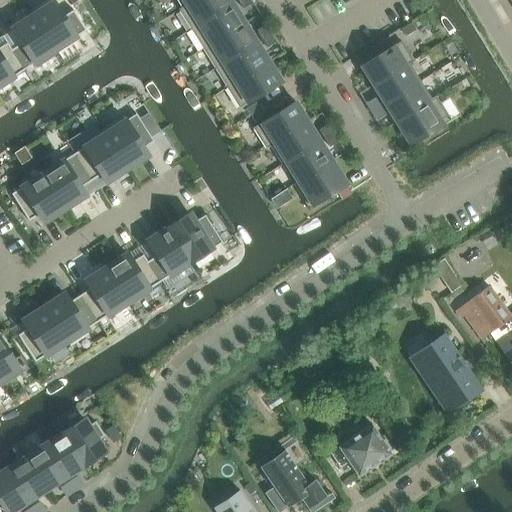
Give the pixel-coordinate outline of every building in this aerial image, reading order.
[(179,11),(195,0),(178,0),(183,7),(179,10),(179,11)] [(229,0),(195,0),(179,11),(191,30),(232,4),(229,0)] [(248,0),(238,0),(238,1),(243,9),(251,4),(248,0)] [(54,2),(33,16),(55,50),(86,30),(73,10),(63,17),(54,2)] [(232,4),(191,30),(203,49),(244,24),(232,4)] [(7,43),(24,70),(34,64),(37,68),(58,54),(55,50),(33,16),(12,29),(21,44),(12,50),(7,43)] [(416,30),(412,23),(401,29),(405,37),(416,30)] [(244,24),(203,49),(215,69),(256,43),(244,24)] [(262,39),(270,34),(265,26),(257,31),(262,39)] [(270,34),(262,39),(268,48),(275,43),(270,34)] [(374,85),(413,61),(401,42),(393,47),(362,66),(374,85)] [(0,85),(24,70),(7,43),(0,47),(0,85)] [(256,43),(215,69),(227,88),(268,62),(256,43)] [(386,103),(421,82),(410,64),(414,61),(413,61),(374,85),(386,103)] [(268,62),(227,88),(240,108),(281,83),(268,62)] [(397,122),(436,97),(436,96),(431,99),(421,82),(386,103),(397,122)] [(450,88),(454,95),(465,89),(460,82),(450,88)] [(437,123),(440,122),(440,121),(448,116),(436,97),(397,122),(409,141),(412,140),(411,139),(437,123)] [(373,111),(381,106),(375,98),(367,103),(373,111)] [(250,116),(261,109),(257,102),(246,109),(250,116)] [(266,148),(307,123),(295,102),(254,128),(266,148)] [(381,106),(373,111),(378,120),(386,115),(381,106)] [(265,116),(261,109),(250,116),(255,123),(265,116)] [(153,141),(136,114),(126,121),(123,117),(102,130),(127,169),(148,155),(143,148),(153,141)] [(307,123),(266,148),(267,149),(271,146),(282,165),(319,142),(307,123)] [(324,139),(332,134),(327,125),(319,130),(324,139)] [(127,169),(102,130),(102,131),(104,135),(74,154),(91,181),(101,175),(106,182),(127,169)] [(332,134),(324,139),(330,147),(337,143),(332,134)] [(319,142),(282,165),(294,184),(332,162),(319,142)] [(91,181),(74,154),(43,174),(65,209),(86,195),(81,187),(91,181)] [(332,162),(294,184),(307,205),(311,202),(314,201),(335,188),(344,182),(332,162)] [(65,209),(43,174),(12,194),(29,221),(39,214),(44,222),(65,209)] [(347,186),(344,182),(335,188),(342,199),(349,194),(345,187),(346,187),(347,186)] [(275,196),(279,203),(290,197),(286,190),(275,196)] [(190,214),(169,227),(191,262),(222,242),(205,215),(195,222),(190,214)] [(143,255),(160,282),(191,262),(169,227),(148,241),(157,256),(147,262),(143,255)] [(127,254),(106,267),(129,302),(160,282),(143,255),(132,262),(127,254)] [(444,260),(435,266),(441,276),(451,270),(444,260)] [(90,289),(80,295),(98,322),(129,302),(106,267),(85,281),(90,289)] [(456,310),(461,319),(464,316),(484,343),(488,340),(485,337),(490,333),(511,319),(489,287),(456,310)] [(65,294),(44,307),(66,342),(98,322),(80,295),(70,302),(65,294)] [(28,329),(18,335),(35,362),(66,342),(44,307),(23,321),(28,329)] [(511,317),(511,319),(490,333),(511,365),(511,317)] [(414,358),(449,409),(481,387),(446,336),(414,358)] [(0,337),(0,381),(3,386),(29,369),(20,355),(14,359),(0,337)] [(352,364),(335,374),(340,383),(349,377),(356,388),(364,383),(357,372),(352,364)] [(84,419),(64,432),(85,465),(105,452),(98,440),(105,436),(96,422),(89,426),(84,419)] [(348,460),(358,477),(392,454),(372,425),(339,447),(339,448),(332,453),(340,466),(348,460)] [(114,427),(107,432),(113,442),(120,438),(114,427)] [(64,432),(45,444),(66,477),(85,465),(64,432)] [(45,444),(26,457),(47,489),(66,477),(45,444)] [(285,450),(259,467),(273,487),(265,493),(277,511),(281,511),(289,507),(286,502),(298,494),(301,498),(301,499),(308,509),(327,496),(315,480),(308,484),(285,450)] [(26,457),(7,469),(28,502),(47,489),(26,457)] [(7,469),(0,473),(0,502),(6,511),(11,511),(28,502),(7,469)] [(83,485),(78,477),(69,482),(75,491),(83,485)] [(67,496),(75,491),(69,482),(61,488),(67,496)] [(254,511),(240,490),(239,490),(241,494),(216,511),(214,507),(213,508),(215,511),(254,511)] [(43,511),(46,511),(40,502),(32,508),(34,511),(43,511)]
